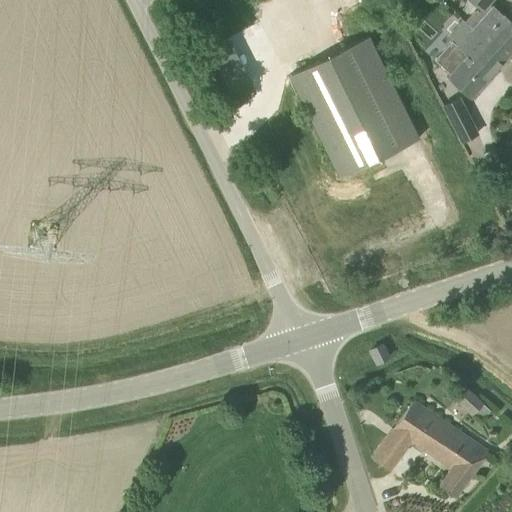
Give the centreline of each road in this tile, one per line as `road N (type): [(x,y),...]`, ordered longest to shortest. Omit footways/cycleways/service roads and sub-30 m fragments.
road 1 (unclassified): [(303,339),(138,0)]
road 2 (tertiary): [(303,339),(150,387),(0,411)]
road 3 (tertiary): [(303,339),(511,269)]
road 4 (unclassified): [(366,511),(303,339)]
